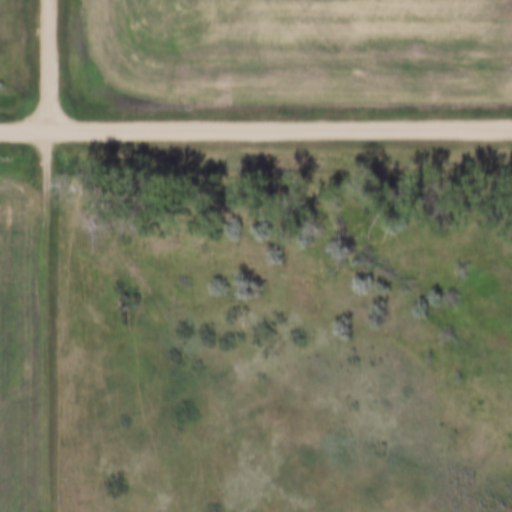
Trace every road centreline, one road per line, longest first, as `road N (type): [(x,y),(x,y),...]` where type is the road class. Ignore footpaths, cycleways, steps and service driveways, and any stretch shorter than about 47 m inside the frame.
road 1 (residential): [(0,129),(511,124)]
road 2 (track): [(48,511),(45,129)]
road 3 (residential): [(45,129),(46,0)]
